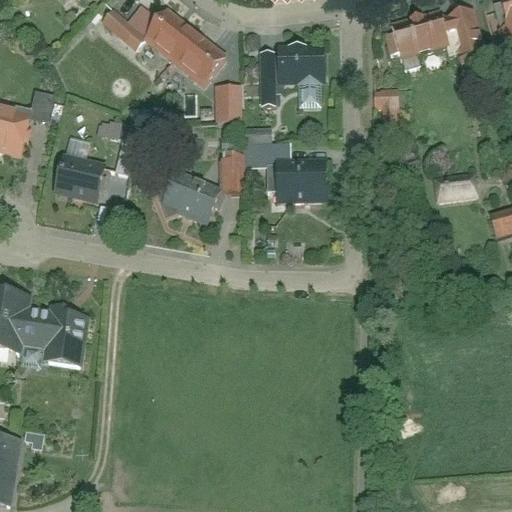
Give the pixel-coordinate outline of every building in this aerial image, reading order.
[(511,0),(505,0),(492,3),(507,66),(511,65),(511,0)] [(127,26),(111,13),(100,26),(137,55),(145,44),(141,41),(157,21),(141,9),(127,26)] [(141,41),(145,44),(203,90),(227,61),(208,46),(181,25),(165,11),(157,21),(141,41)] [(440,19),(390,33),(399,65),(402,64),(405,77),(421,72),(419,63),(446,56),(447,61),(457,59),(463,80),(490,73),(476,25),(472,13),(441,22),(440,19)] [(324,55),(278,55),(279,90),(299,90),(300,113),(321,113),(321,89),(325,89),(324,55)] [(260,56),(260,111),(275,112),(276,56),(260,56)] [(240,89),(215,90),(217,128),(242,127),(240,89)] [(400,91),(375,90),(374,111),(383,111),(382,135),(398,136),(399,112),(400,91)] [(31,116),(29,123),(48,127),(54,100),(35,96),(31,116)] [(31,116),(0,108),(0,156),(20,161),(29,123),(31,116)] [(121,145),(115,177),(131,180),(141,131),(100,123),(96,140),(121,145)] [(272,140),(247,140),(247,172),(269,172),(269,170),(291,170),(291,147),(272,147),(272,140)] [(245,157),(221,158),(221,196),(245,196),(245,157)] [(64,161),(55,200),(98,209),(107,170),(64,161)] [(327,172),(276,171),(275,208),(326,209),(327,172)] [(162,207),(156,211),(162,223),(178,217),(206,229),(219,197),(174,179),(162,207)] [(475,183),(436,183),(436,207),(475,207),(475,183)] [(511,217),(489,225),(499,242),(511,237),(511,217)] [(0,294),(0,361),(20,364),(21,352),(46,355),(44,369),(79,374),(86,318),(31,311),(32,299),(0,294)] [(9,511),(20,447),(0,443),(0,511),(4,511),(9,511)]
